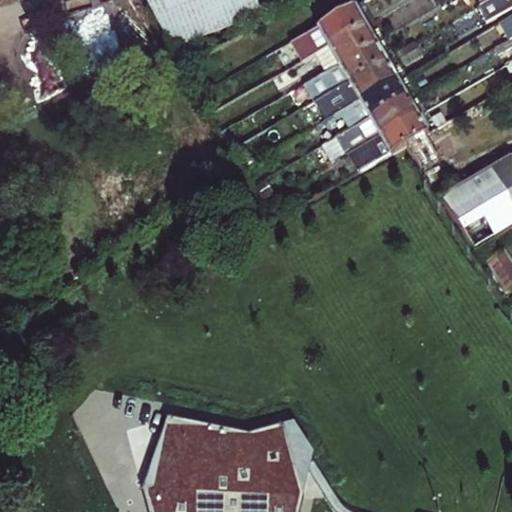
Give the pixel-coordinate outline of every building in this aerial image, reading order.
[(261,20),(254,0),(147,0),(165,53),(261,20)] [(489,23),(511,10),(511,0),(491,0),(480,6),(489,23)] [(315,55),(329,47),(367,26),(359,11),(368,6),(365,1),(304,35),(315,55)] [(367,26),(329,47),(339,65),(377,44),(367,26)] [(377,44),(339,65),(349,82),(387,60),(377,44)] [(387,60),(349,82),(359,101),(397,79),(387,60)] [(359,101),(369,119),(407,97),(397,79),(359,101)] [(330,102),(346,92),(343,86),(326,96),(330,102)] [(511,94),(508,87),(495,95),(470,109),(484,133),(511,116),(511,94)] [(407,97),(369,119),(356,126),(345,133),(349,140),(360,133),(367,145),(380,137),(418,115),(407,97)] [(465,144),(484,133),(470,109),(448,122),(461,146),(465,144)] [(428,134),(418,115),(380,137),(390,156),(407,146),(416,141),(424,136),(428,134)] [(356,126),(353,121),(341,127),(345,133),(356,126)] [(437,128),(428,134),(424,136),(438,160),(461,146),(448,122),(437,128)] [(421,170),(438,160),(424,136),(416,141),(407,146),(421,170)] [(511,157),(511,156),(501,162),(491,168),(481,173),(462,185),(454,189),(441,197),(460,226),(478,216),(493,241),(511,230),(511,157)] [(374,157),(361,164),(365,170),(377,163),(374,157)] [(478,167),(474,161),(455,173),(462,185),(481,173),(478,167)] [(488,161),(478,167),(481,173),(491,168),(488,161)] [(117,216),(133,237),(153,221),(137,201),(117,216)] [(480,255),(508,298),(511,295),(511,262),(504,249),(500,252),(496,246),(480,255)] [(247,436),(168,419),(154,488),(142,491),(148,511),(300,511),(304,499),(284,425),(247,436)]
